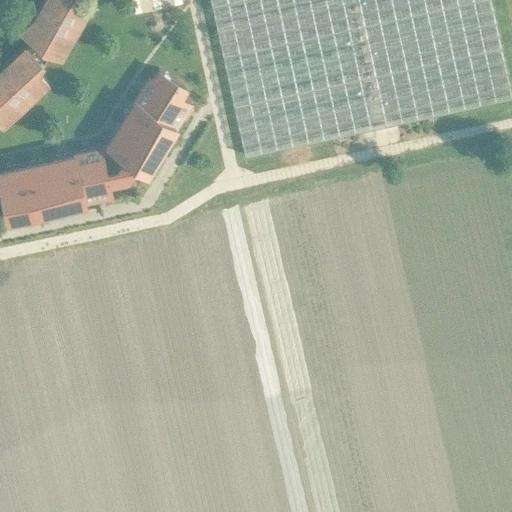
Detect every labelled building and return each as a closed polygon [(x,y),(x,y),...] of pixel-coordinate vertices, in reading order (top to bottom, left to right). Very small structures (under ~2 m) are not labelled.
[(41,0),(33,16),(18,29),(30,40),(24,48),(42,62),(49,53),(59,57),(63,50),(64,50),(91,3),(86,0),(41,0)] [(489,0),(209,0),(243,155),(511,96),(489,0)] [(37,71),(42,62),(24,48),(22,46),(0,65),(0,123),(0,124),(6,119),(47,83),(37,71)] [(106,143),(107,144),(137,163),(147,169),(190,102),(180,96),(185,86),(176,78),(158,69),(151,78),(149,76),(106,143)] [(127,179),(137,163),(107,144),(100,148),(100,147),(0,168),(0,182),(7,217),(110,195),(108,183),(127,179)]
